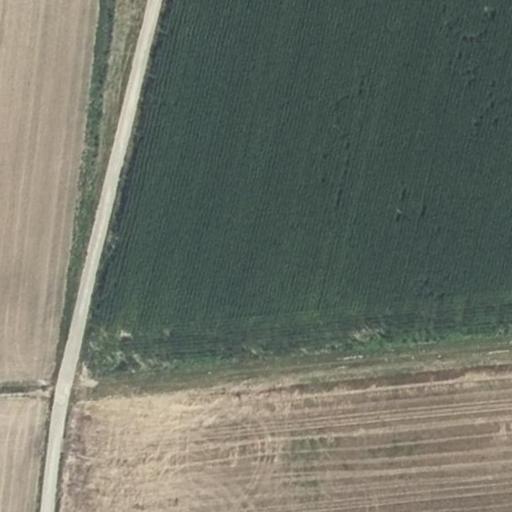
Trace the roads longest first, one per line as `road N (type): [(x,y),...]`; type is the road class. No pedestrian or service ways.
road 1 (track): [(150,0),(56,402),(43,511)]
road 2 (track): [(0,406),(511,353)]
